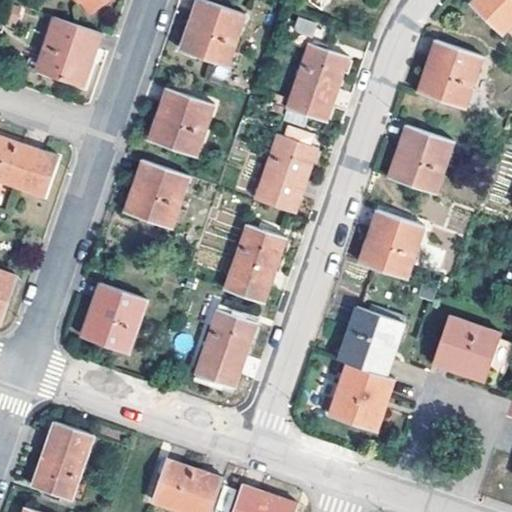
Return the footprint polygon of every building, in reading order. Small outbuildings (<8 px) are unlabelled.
[(78,0),(87,12),(101,0),(78,0)] [(186,24),(177,48),(224,65),(242,12),(206,0),(202,0),(193,27),(186,24)] [(194,0),(186,24),(193,27),(202,0),(194,0)] [(511,0),(471,0),(471,1),(503,33),(511,23),(511,0)] [(50,16),(33,67),(80,83),(97,31),(50,16)] [(437,70),(447,41),(437,38),(427,67),(432,68),(437,70)] [(427,67),(419,90),(466,107),(484,54),(447,41),(437,70),(432,68),(427,67)] [(311,42),(288,106),(326,120),(348,55),(311,42)] [(172,88),(165,85),(159,100),(167,104),(172,88)] [(193,154),(211,101),(172,88),(167,104),(159,100),(146,138),(193,154)] [(407,155),(416,126),(407,122),(398,151),(402,153),(407,155)] [(398,151),(390,174),(436,190),(453,139),(416,126),(407,155),(402,153),(398,151)] [(279,132),(256,197),(295,210),(317,146),(279,132)] [(0,134),(0,177),(44,192),(57,155),(0,134)] [(140,157),(131,181),(139,185),(148,160),(140,157)] [(131,181),(121,210),(168,226),(186,173),(148,160),(139,185),(131,181)] [(378,236),(387,209),(378,206),(368,233),(378,236)] [(368,233),(358,258),(406,275),(425,222),(387,209),(378,236),(368,233)] [(248,223),(225,288),(262,300),(286,236),(248,223)] [(0,267),(0,319),(16,273),(0,267)] [(98,283),(88,311),(92,313),(97,314),(107,286),(98,283)] [(88,311),(80,334),(127,351),(145,299),(107,286),(97,314),(92,313),(88,311)] [(357,305),(339,357),(348,360),(386,372),(391,356),(383,353),(384,349),(387,339),(396,342),(403,320),(357,305)] [(220,306),(196,373),(235,386),(257,319),(220,306)] [(485,377),(502,331),(450,313),(436,350),(455,356),(463,359),(460,368),(485,377)] [(391,356),(396,342),(387,339),(384,349),(383,353),(391,356)] [(434,358),(460,368),(463,359),(455,356),(436,350),(434,358)] [(379,391),(386,372),(348,360),(330,413),(377,428),(386,401),(376,398),(379,391)] [(376,398),(386,401),(396,375),(386,372),(379,391),(376,398)] [(53,418),(31,481),(58,491),(69,495),(91,431),(53,418)] [(165,455),(151,496),(197,511),(209,511),(223,474),(165,455)] [(242,480),(231,511),(293,511),(298,499),(242,480)]
